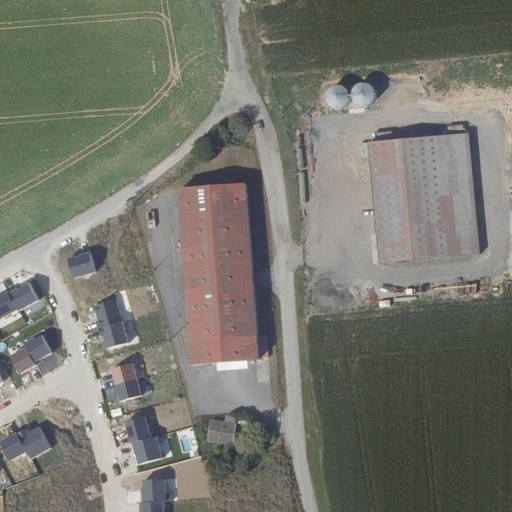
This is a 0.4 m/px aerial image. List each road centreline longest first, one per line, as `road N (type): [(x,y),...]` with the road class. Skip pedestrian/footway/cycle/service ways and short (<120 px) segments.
road 1 (residential): [(246,96),(277,187),(310,511)]
road 2 (track): [(227,0),(246,96),(144,187),(0,266)]
road 3 (residential): [(78,377),(113,511)]
road 4 (residential): [(37,245),(78,377)]
